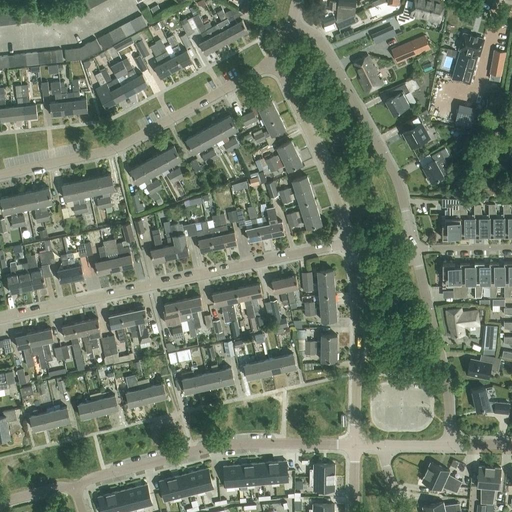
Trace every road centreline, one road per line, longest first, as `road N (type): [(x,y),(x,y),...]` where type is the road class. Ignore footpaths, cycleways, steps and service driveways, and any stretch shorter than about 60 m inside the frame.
road 1 (residential): [(0,318),(349,242)]
road 2 (unclassified): [(0,173),(113,148),(271,57)]
road 3 (unclassified): [(73,482),(208,448),(354,443)]
road 4 (residential): [(409,230),(397,184),(324,38),(293,19)]
road 5 (residential): [(354,443),(357,296),(349,242)]
road 6 (residential): [(349,242),(325,166),(271,57)]
road 7 (residential): [(446,444),(446,389),(414,248)]
